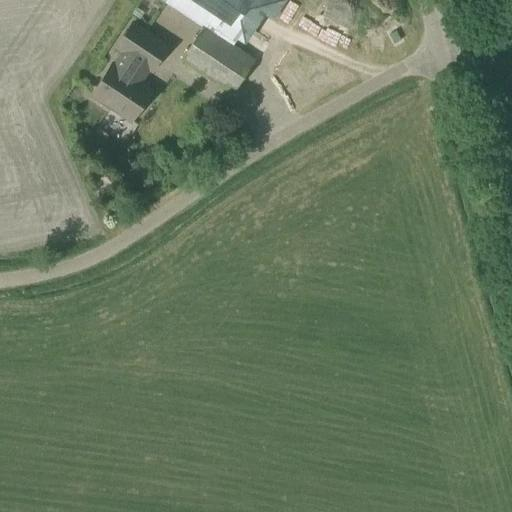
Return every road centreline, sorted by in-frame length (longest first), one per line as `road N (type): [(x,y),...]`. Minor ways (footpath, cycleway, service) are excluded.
road 1 (unclassified): [(0,278),(73,257),(431,37)]
road 2 (unclassified): [(511,325),(431,37)]
